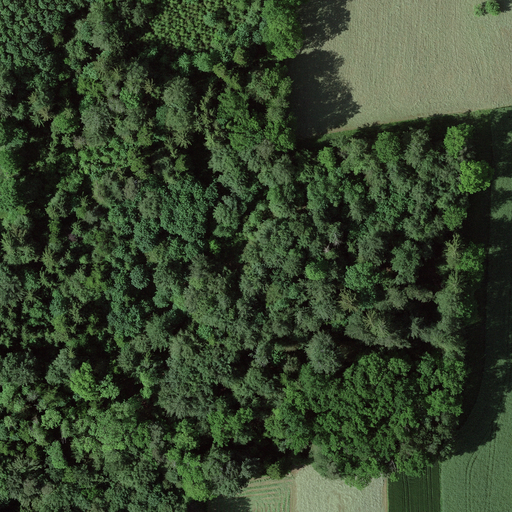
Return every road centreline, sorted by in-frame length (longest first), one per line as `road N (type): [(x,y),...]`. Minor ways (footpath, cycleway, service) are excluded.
road 1 (track): [(243,140),(186,301),(146,385),(140,422),(230,442),(244,462)]
road 2 (track): [(304,139),(243,140),(156,106),(87,98),(0,105)]
road 3 (track): [(140,422),(73,453),(46,511)]
